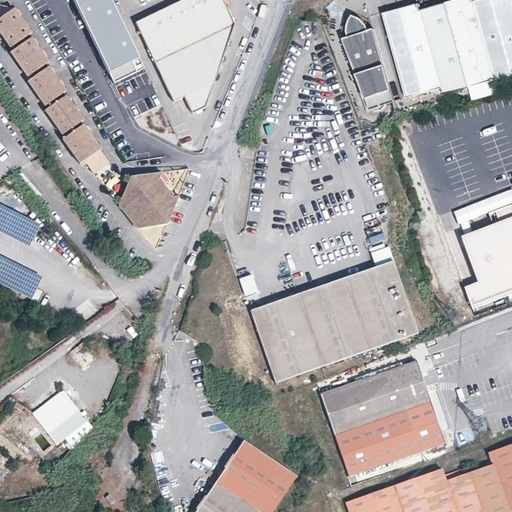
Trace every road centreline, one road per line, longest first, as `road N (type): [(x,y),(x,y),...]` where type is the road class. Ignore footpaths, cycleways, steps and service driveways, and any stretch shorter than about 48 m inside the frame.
road 1 (unclassified): [(161,328),(276,0)]
road 2 (unknown): [(161,328),(223,470)]
